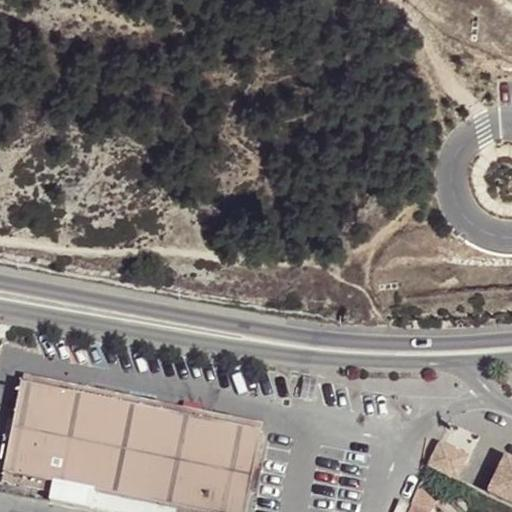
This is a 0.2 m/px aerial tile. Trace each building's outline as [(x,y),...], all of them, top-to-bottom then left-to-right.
[(245,511),(263,433),(23,385),(4,475),(185,511),(245,511)] [(467,458),(440,446),(429,468),(457,481),(467,458)] [(511,462),(506,460),(489,496),(511,506),(511,462)] [(185,511),(4,475),(2,484),(139,511),(185,511)] [(406,511),(409,506),(399,502),(395,511),(406,511)]
